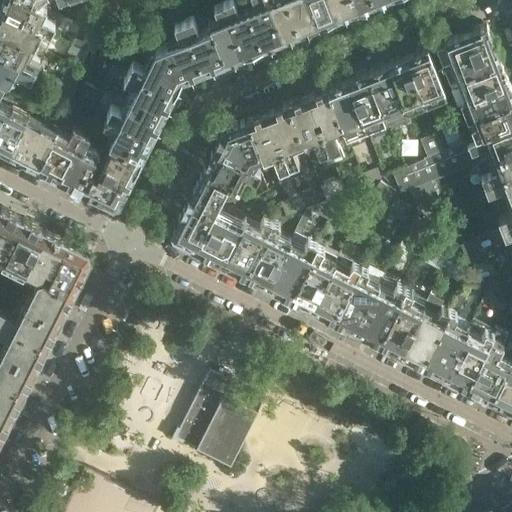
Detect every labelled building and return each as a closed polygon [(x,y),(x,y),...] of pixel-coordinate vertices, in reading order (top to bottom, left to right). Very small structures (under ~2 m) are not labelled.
[(40,13),(44,3),(38,0),(35,0),(34,0),(2,0),(1,5),(51,30),(56,21),(40,13)] [(261,45),(247,8),(238,12),(233,0),(228,0),(224,2),(244,52),(261,45)] [(281,38),(265,0),(254,0),(256,4),(247,8),(261,45),(281,38)] [(299,30),(286,0),(265,0),(281,38),(299,30)] [(318,23),(309,0),(286,0),(299,30),(318,23)] [(337,15),(330,0),(309,0),(318,23),(337,15)] [(355,8),(351,0),(330,0),(337,15),(355,8)] [(373,1),(373,0),(351,0),(355,8),(373,1)] [(244,52),(224,2),(214,6),(219,19),(210,23),(212,28),(225,60),(244,52)] [(51,30),(1,5),(0,7),(0,26),(31,42),(35,34),(47,40),(51,30)] [(129,22),(126,15),(124,11),(104,19),(108,31),(129,22)] [(138,19),(135,11),(126,15),(129,22),(138,19)] [(108,31),(104,19),(103,18),(84,26),(86,30),(89,38),(103,32),(108,31)] [(225,60),(212,28),(197,34),(196,30),(198,29),(194,18),(183,22),(202,69),(225,60)] [(202,69),(183,22),(175,25),(179,36),(181,35),(183,40),(169,46),(182,77),(202,69)] [(502,61),(494,40),(488,24),(483,22),(427,44),(443,84),(458,78),(502,61)] [(27,51),(31,42),(0,26),(0,49),(36,68),(41,59),(27,51)] [(94,51),(89,38),(86,30),(78,26),(71,40),(93,52),(94,51)] [(94,51),(103,32),(89,38),(94,51)] [(108,59),(118,40),(103,32),(94,51),(93,52),(108,59)] [(443,84),(427,44),(407,52),(425,96),(445,88),(443,84)] [(182,77),(169,46),(155,51),(146,70),(142,67),(143,65),(134,61),(129,70),(174,93),(182,77)] [(36,68),(0,49),(0,77),(5,81),(11,78),(15,70),(31,78),(36,68)] [(425,96),(407,52),(387,60),(405,104),(425,96)] [(405,104),(387,60),(367,68),(385,112),(405,104)] [(509,79),(502,61),(458,78),(465,96),(509,79)] [(385,112),(367,68),(347,76),(365,120),(385,112)] [(174,93),(129,70),(125,78),(134,83),(135,81),(139,83),(132,98),(163,114),(174,93)] [(365,120),(347,76),(327,84),(343,125),(344,128),(365,120)] [(511,99),(511,86),(509,79),(465,96),(472,115),(511,99)] [(343,125),(327,84),(307,92),(316,114),(320,112),(323,119),(319,120),(334,159),(344,155),(333,128),(343,125)] [(334,159),(319,120),(314,122),(311,115),(316,114),(307,92),(287,100),(303,140),(313,136),(324,163),(334,159)] [(152,135),(163,114),(132,98),(124,112),(120,110),(121,107),(113,103),(108,112),(152,135)] [(511,120),(511,99),(472,115),(480,133),(511,120)] [(303,140),(287,100),(267,108),(276,129),(280,128),(283,135),(278,136),(294,175),(303,172),(292,144),(303,140)] [(0,145),(9,151),(27,115),(0,101),(0,145)] [(294,175),(278,136),(274,138),(271,131),(276,129),(267,108),(247,116),(263,156),(274,152),(284,179),(294,175)] [(152,135),(108,112),(103,121),(112,126),(113,123),(118,126),(110,141),(112,142),(141,157),(152,135)] [(36,164),(53,133),(55,129),(27,115),(9,151),(36,164)] [(263,156),(247,116),(224,124),(212,148),(250,167),(253,160),(263,156)] [(475,160),(471,148),(490,141),(495,153),(511,145),(511,120),(480,133),(465,139),(466,141),(393,169),(401,189),(455,169),(475,160)] [(57,175),(81,129),(72,124),(66,135),(69,136),(67,140),(53,133),(36,164),(57,175)] [(88,169),(96,155),(80,146),(82,142),(84,144),(90,133),(81,129),(57,175),(79,186),(88,169)] [(127,184),(141,157),(112,142),(99,170),(127,184)] [(511,171),(511,145),(495,153),(501,168),(498,169),(496,166),(481,172),(485,182),(511,171)] [(259,171),(250,167),(212,148),(202,169),(228,182),(227,184),(234,188),(243,170),(246,175),(255,179),(259,171)] [(119,201),(127,184),(99,170),(97,173),(88,169),(79,186),(113,203),(113,204),(119,201)] [(196,245),(214,209),(217,203),(227,184),(228,182),(202,169),(172,228),(174,234),(196,245)] [(511,171),(485,182),(489,192),(504,186),(503,183),(506,181),(511,195),(511,171)] [(0,253),(7,256),(27,218),(3,206),(0,212),(0,253)] [(224,259),(242,223),(214,209),(196,245),(224,259)] [(511,222),(511,210),(498,216),(502,226),(511,222)] [(246,270),(273,217),(264,212),(259,221),(260,227),(244,219),(242,223),(224,259),(246,270)] [(268,281),(288,241),(273,233),(278,231),(282,221),(273,217),(246,270),(268,281)] [(28,267),(48,228),(27,218),(7,256),(28,267)] [(511,222),(502,226),(506,237),(511,234),(511,222)] [(466,240),(474,258),(505,245),(498,227),(466,240)] [(55,269),(70,239),(48,228),(28,267),(41,274),(46,264),(55,269)] [(290,293),(317,239),(308,234),(303,244),(304,249),(288,241),(268,281),(290,293)] [(74,290),(91,256),(89,249),(70,239),(55,269),(50,278),(74,290)] [(312,304),(333,263),(317,255),(322,253),(326,244),(317,239),(290,293),(312,304)] [(334,315),(361,261),(352,257),(347,266),(348,271),(333,263),(312,304),(334,315)] [(356,326),(377,286),(361,278),(366,275),(371,266),(361,261),(334,315),(356,326)] [(379,337),(406,284),(396,279),(396,280),(383,274),(377,286),(356,326),(379,337)] [(60,318),(74,290),(50,278),(47,277),(40,277),(27,302),(60,318)] [(401,348),(421,308),(405,300),(410,297),(415,288),(406,284),(379,337),(401,348)] [(423,360),(450,306),(441,301),(436,310),(437,316),(421,308),(401,348),(423,360)] [(0,317),(48,342),(60,318),(27,302),(19,317),(13,311),(1,305),(0,307),(0,317)] [(445,371),(465,330),(450,322),(454,320),(459,311),(450,306),(423,360),(445,371)] [(48,342),(0,317),(0,330),(2,332),(11,334),(3,349),(36,366),(48,342)] [(467,382),(494,328),(485,324),(481,333),(481,338),(465,330),(445,371),(467,382)] [(489,393),(508,357),(501,354),(496,357),(509,330),(497,324),(494,328),(467,382),(489,393)] [(0,376),(24,389),(36,366),(3,349),(0,355),(0,376)] [(511,359),(508,357),(489,393),(511,404),(511,359)] [(231,463),(265,395),(210,366),(180,426),(178,425),(172,436),(183,441),(184,439),(231,463)] [(24,389),(0,376),(0,405),(12,412),(24,389)] [(0,434),(1,435),(12,412),(0,405),(0,434)] [(410,467),(410,444),(397,444),(396,466),(410,467)]
